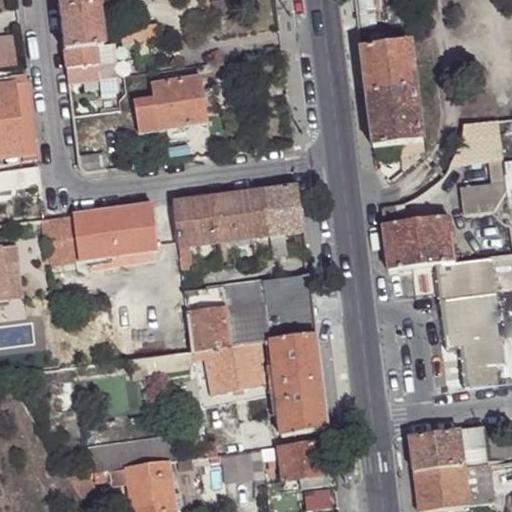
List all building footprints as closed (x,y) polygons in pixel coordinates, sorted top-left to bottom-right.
[(101,47),(95,0),(56,0),(62,51),(94,48),(101,47)] [(201,0),(203,19),(211,18),(209,0),(201,0)] [(157,40),(155,25),(119,30),(121,44),(157,40)] [(0,68),(13,66),(10,38),(0,39),(0,68)] [(98,82),(115,80),(111,44),(101,47),(94,48),(96,66),(97,78),(98,82)] [(361,51),(373,150),(400,146),(423,143),(411,44),(361,51)] [(96,66),(94,48),(62,51),(65,70),(96,66)] [(66,82),(97,78),(96,66),(65,70),(66,82)] [(0,86),(26,83),(25,76),(4,79),(0,85),(0,86)] [(67,87),(98,82),(97,78),(66,82),(67,87)] [(205,110),(202,96),(200,79),(150,87),(153,102),(133,105),(138,136),(207,126),(205,110)] [(0,158),(34,155),(26,83),(0,86),(0,158)] [(209,94),(202,96),(205,110),(212,109),(209,94)] [(423,143),(400,146),(403,173),(424,157),(423,143)] [(85,175),(106,172),(104,155),(76,158),(76,164),(76,166),(79,172),(85,175)] [(490,190),(461,193),(463,217),(509,212),(503,166),(489,167),(490,190)] [(0,197),(39,192),(36,168),(0,173),(0,197)] [(284,236),(303,234),(298,189),(265,193),(270,238),(284,236)] [(270,238),(265,193),(249,195),(254,240),(270,238)] [(213,199),(218,245),(225,244),(248,241),(254,240),(249,195),(213,199)] [(179,242),(180,249),(194,248),(218,245),(213,199),(175,204),(179,242)] [(73,217),(79,262),(155,253),(159,252),(158,245),(153,207),(73,217)] [(43,223),(41,223),(48,267),(79,262),(73,217),(43,221),(43,223)] [(385,226),(383,227),(388,272),(437,267),(454,264),(449,219),(385,226)] [(271,245),(272,258),(287,256),(284,236),(270,238),(271,245)] [(218,245),(220,267),(230,266),(229,257),(226,257),(225,244),(218,245)] [(0,297),(10,296),(5,264),(19,263),(16,246),(0,247),(0,297)] [(180,249),(181,259),(195,257),(194,248),(180,249)] [(155,253),(79,262),(81,268),(102,266),(103,270),(156,263),(155,253)] [(181,259),(182,273),(200,270),(199,260),(198,258),(195,257),(181,259)] [(459,351),(463,391),(496,388),(494,368),(503,367),(496,298),(511,295),(511,258),(454,264),(437,267),(447,352),(459,351)] [(19,263),(5,264),(10,296),(23,295),(19,263)] [(182,273),(184,282),(191,282),(201,280),(200,270),(182,273)] [(262,282),(269,343),(317,337),(309,277),(262,282)] [(192,291),(192,286),(191,282),(184,282),(185,292),(192,291)] [(258,345),(269,343),(262,282),(252,284),(252,308),(225,312),(230,348),(234,348),(258,345)] [(185,292),(188,316),(225,312),(252,308),(252,284),(192,291),(185,292)] [(123,314),(125,336),(139,334),(134,295),(121,297),(123,314)] [(111,315),(123,314),(121,297),(109,299),(111,315)] [(189,322),(193,353),(205,352),(230,348),(225,312),(188,316),(189,322)] [(169,330),(173,356),(193,353),(189,322),(166,325),(167,330),(169,330)] [(125,336),(128,361),(145,359),(173,356),(169,330),(167,330),(139,334),(125,336)] [(281,438),(328,432),(325,399),(321,372),(317,337),(269,343),(281,438)] [(234,348),(241,391),(265,387),(258,345),(234,348)] [(205,352),(207,364),(207,368),(212,396),(241,391),(234,348),(230,348),(205,352)] [(128,361),(72,369),(73,379),(131,375),(133,382),(150,381),(150,378),(175,374),(189,373),(192,366),(207,364),(205,352),(193,353),(173,356),(145,359),(128,361)] [(183,431),(185,448),(206,446),(205,429),(183,431)] [(489,470),(484,429),(409,438),(413,474),(467,467),(467,472),(487,470),(489,470)] [(83,450),(87,475),(112,471),(170,464),(177,463),(174,439),(83,450)] [(280,449),(281,456),(284,482),(285,494),(297,492),(335,487),(333,467),(330,443),(280,449)] [(183,449),(185,462),(209,459),(217,458),(216,444),(206,446),(185,448),(183,449)] [(246,454),(220,458),(224,484),(249,480),(246,454)] [(170,464),(112,471),(115,488),(131,486),(133,511),(176,511),(176,510),(174,496),(170,464)] [(445,511),(446,511),(492,505),(487,470),(467,472),(467,467),(413,474),(417,511),(445,511)] [(270,468),(263,469),(265,486),(272,484),(270,468)] [(67,478),(85,511),(100,511),(92,496),(96,494),(87,475),(67,478)] [(272,484),(265,486),(268,511),(300,511),(297,492),(285,494),(284,482),(272,484)] [(174,496),(176,510),(183,509),(181,496),(174,496)]
